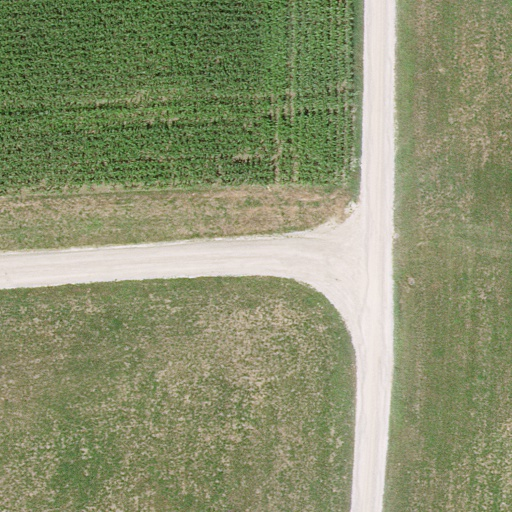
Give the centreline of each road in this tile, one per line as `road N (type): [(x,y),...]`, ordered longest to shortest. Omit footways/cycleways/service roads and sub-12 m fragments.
road 1 (track): [(355,511),(378,0)]
road 2 (track): [(0,280),(308,267),(371,275)]
road 3 (track): [(511,264),(371,275)]
